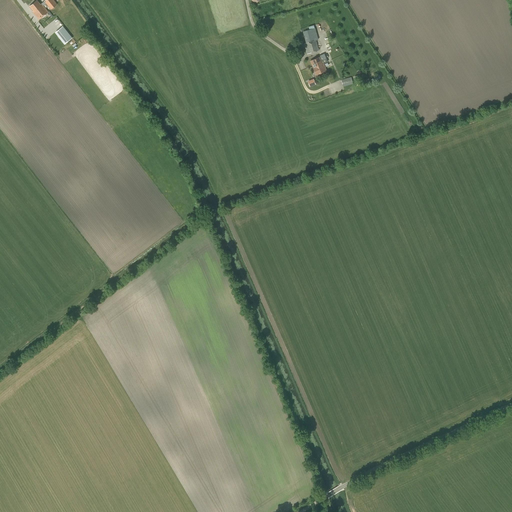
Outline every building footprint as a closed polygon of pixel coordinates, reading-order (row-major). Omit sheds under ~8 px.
[(48,12),(43,6),(41,4),(40,4),(36,0),(29,6),(33,11),(32,11),(39,19),(48,12)] [(45,0),(41,4),(43,6),(46,4),(51,9),(57,4),(53,0),(45,0)] [(63,26),(56,31),(66,43),(72,38),(63,26)] [(319,50),(316,40),(318,40),(314,28),(303,31),(306,43),(309,42),(310,47),(309,47),(310,53),(319,50)] [(313,67),(323,63),(320,56),(310,60),(313,67)] [(323,63),(313,67),(316,74),(326,70),(323,63)]
